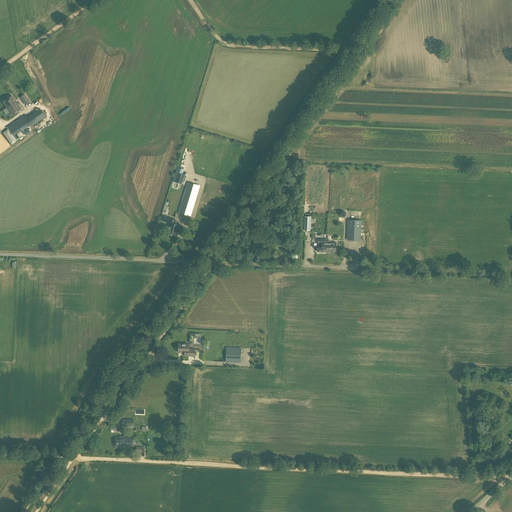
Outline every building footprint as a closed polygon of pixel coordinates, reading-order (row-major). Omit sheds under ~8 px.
[(25,93),(20,96),(25,104),(30,101),(25,93)] [(12,96),(3,102),(12,115),(21,109),(12,96)] [(13,137),(29,125),(23,116),(7,127),(9,131),(13,137)] [(16,141),(8,129),(3,133),(11,145),(16,141)] [(182,185),(184,177),(176,174),(173,182),(182,185)] [(190,217),(200,186),(188,182),(178,213),(190,217)] [(182,188),(172,184),(170,191),(180,194),(182,188)] [(361,241),(361,236),(361,220),(355,220),(355,215),(351,214),(351,220),(348,220),(347,240),(361,241)] [(178,232),(180,226),(175,224),(176,220),(171,218),(168,226),(170,226),(167,233),(175,236),(176,231),(178,232)] [(336,251),(336,243),(327,243),(327,240),(319,240),(319,243),(318,243),(318,251),(327,252),(327,251),(336,251)] [(195,356),(195,349),(189,349),(189,344),(179,344),(178,352),(185,353),(184,356),(195,356)] [(241,348),(230,348),(229,362),(241,363),(241,348)] [(115,437),(116,446),(126,446),(126,447),(133,447),(133,437),(115,437)]
